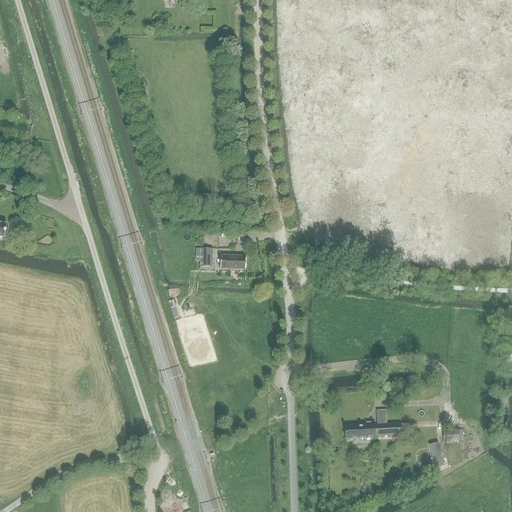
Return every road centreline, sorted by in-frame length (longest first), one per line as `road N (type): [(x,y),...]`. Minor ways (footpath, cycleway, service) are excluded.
road 1 (residential): [(351,153),(367,178),(394,196),(425,203),(450,191),(468,91),(500,38),(510,0)]
road 2 (unclassified): [(278,383),(290,309),(269,166)]
